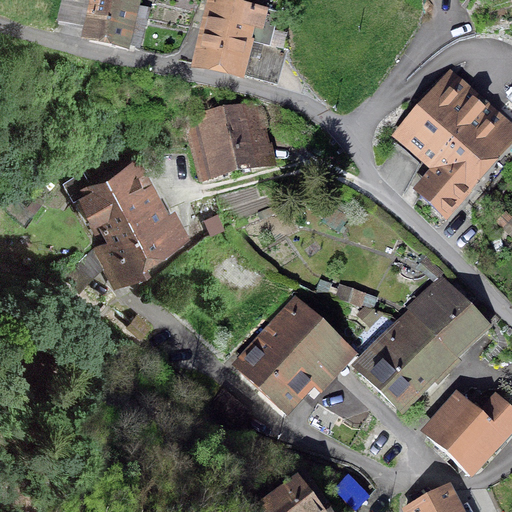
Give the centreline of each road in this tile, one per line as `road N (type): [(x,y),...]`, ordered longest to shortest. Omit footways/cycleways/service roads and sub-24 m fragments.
road 1 (residential): [(511,327),(393,205),(324,120),(267,94),(0,22)]
road 2 (residential): [(125,291),(286,436),(404,482)]
road 3 (unknown): [(453,0),(347,148)]
